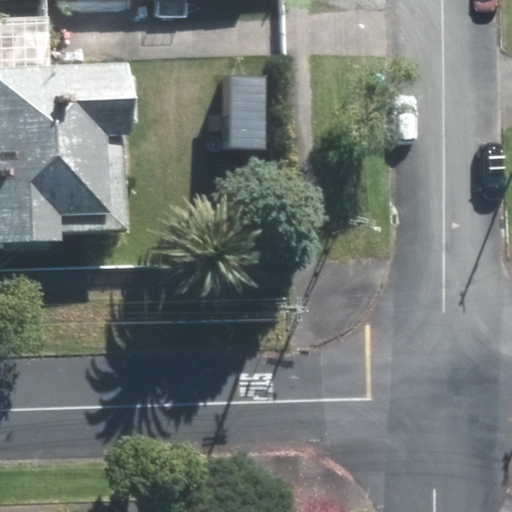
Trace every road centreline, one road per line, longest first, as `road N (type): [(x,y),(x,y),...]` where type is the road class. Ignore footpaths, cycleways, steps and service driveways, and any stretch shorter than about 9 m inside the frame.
road 1 (residential): [(0,411),(438,397)]
road 2 (residential): [(427,0),(438,397)]
